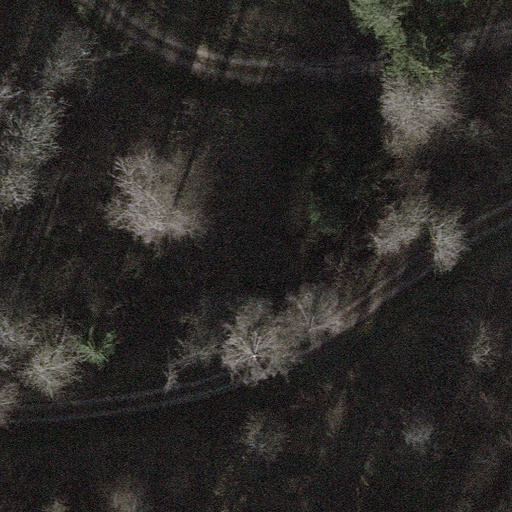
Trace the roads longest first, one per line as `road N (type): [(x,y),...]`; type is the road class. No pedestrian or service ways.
road 1 (track): [(0,411),(121,400),(278,362),(511,206)]
road 2 (track): [(511,16),(368,66),(286,65),(191,48),(135,0)]
